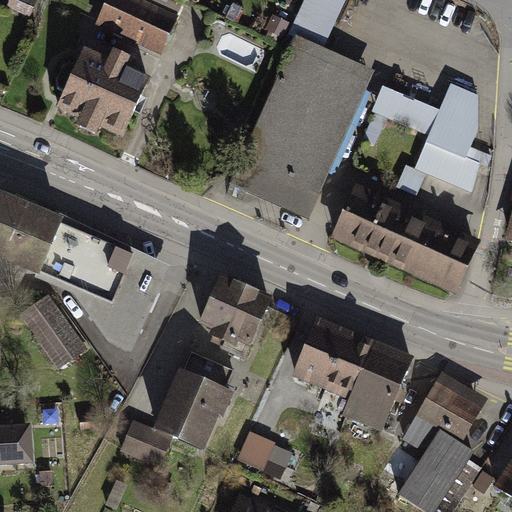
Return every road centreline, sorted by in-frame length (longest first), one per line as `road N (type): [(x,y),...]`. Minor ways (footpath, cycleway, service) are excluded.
road 1 (secondary): [(458,341),(0,153)]
road 2 (residential): [(458,341),(483,260),(511,43)]
